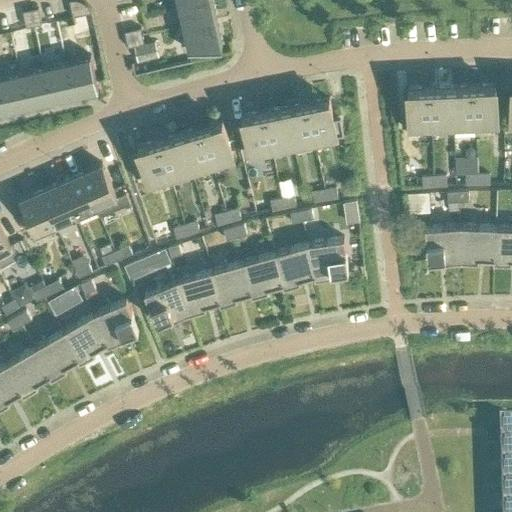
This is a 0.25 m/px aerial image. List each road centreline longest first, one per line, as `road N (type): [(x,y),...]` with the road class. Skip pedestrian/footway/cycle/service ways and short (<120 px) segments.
road 1 (residential): [(511,317),(397,323),(231,359),(92,417),(0,476)]
road 2 (residential): [(511,47),(404,50),(260,72)]
road 3 (residential): [(128,109),(0,163)]
road 4 (residential): [(260,72),(128,109)]
